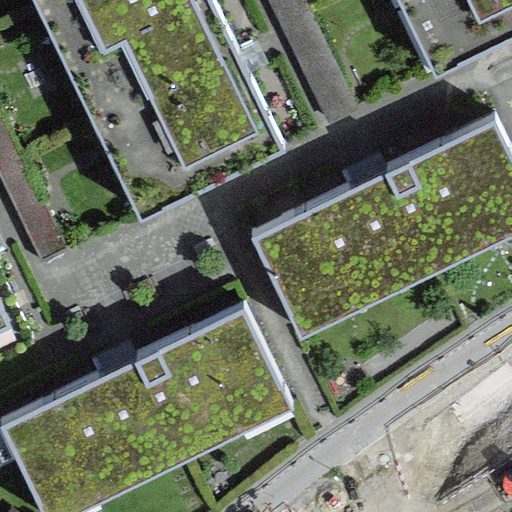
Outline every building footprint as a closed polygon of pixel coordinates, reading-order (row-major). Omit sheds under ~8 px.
[(44,0),(75,68),(219,2),(218,0),(44,0)] [(511,0),(401,0),(436,74),(511,39),(511,0)] [(75,68),(143,214),(287,149),(219,2),(75,68)] [(511,144),(500,119),(256,236),(306,341),(511,242),(511,144)] [(0,281),(0,341),(23,331),(0,281)] [(257,306),(13,423),(56,511),(96,511),(308,410),(257,306)]
